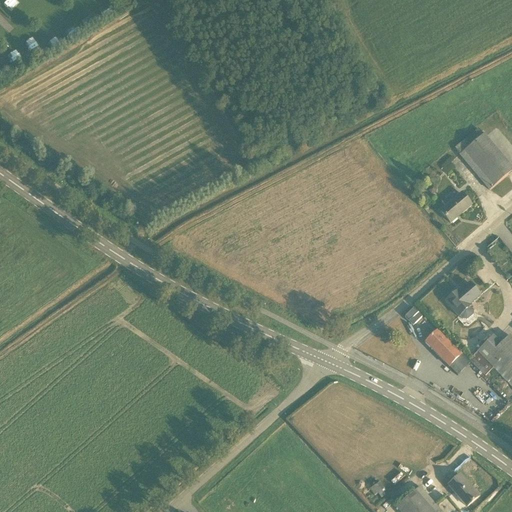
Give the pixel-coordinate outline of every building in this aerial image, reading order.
[(5,0),(3,3),(10,10),(17,4),(13,0),(5,0)] [(34,39),(25,43),(30,51),(38,47),(34,39)] [(11,62),(20,60),(18,51),(9,53),(11,62)] [(472,146),(483,136),(478,130),(466,139),(472,146)] [(472,146),(460,156),(489,191),(511,172),(511,169),(484,136),(483,136),(472,146)] [(462,195),(440,213),(450,225),(472,207),(462,195)] [(473,312),(470,308),(471,307),(469,305),(479,296),(470,285),(459,294),(458,292),(445,303),(459,317),(462,321),(466,321),(472,316),(473,312)] [(463,354),(439,330),(425,344),(449,368),(463,354)] [(505,343),(503,346),(494,337),(477,353),(477,354),(469,362),(484,378),(493,369),(511,388),(511,339),(510,337),(505,343)] [(460,476),(448,486),(467,508),(478,498),(460,476)] [(396,508),(399,511),(440,511),(419,488),(396,508)]
